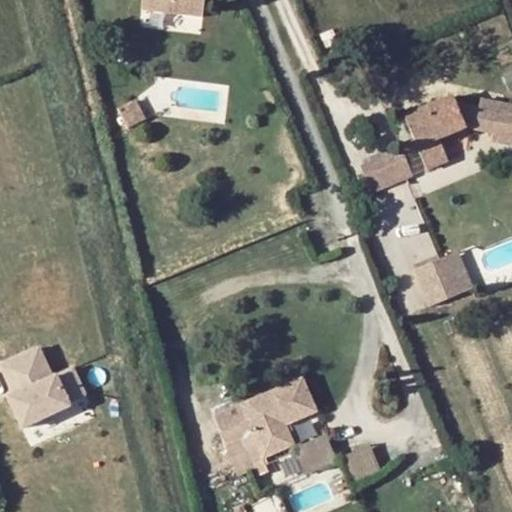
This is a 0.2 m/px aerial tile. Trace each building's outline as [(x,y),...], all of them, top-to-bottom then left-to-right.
[(142,0),(141,10),(203,15),(204,0),(142,0)] [(141,69),(121,78),(130,99),(150,90),(141,69)] [(462,78),(405,99),(430,162),(458,151),(449,127),(474,117),(505,127),(502,134),(511,137),(511,101),(499,97),(501,89),(491,86),(487,94),(463,86),(462,78)] [(511,101),(511,92),(501,89),(499,97),(511,101)] [(410,155),(401,131),(359,147),(368,171),(410,155)] [(441,240),(455,271),(475,263),(462,232),(441,240)] [(413,251),(427,283),(455,271),(441,240),(413,251)] [(44,343),(0,363),(0,365),(28,426),(93,396),(77,363),(58,372),(44,343)] [(302,358),(223,397),(236,427),(257,417),(267,441),(298,427),(288,407),(319,392),(302,358)] [(229,430),(236,427),(223,397),(215,400),(229,430)] [(357,478),(383,469),(374,444),(348,454),(357,478)]
